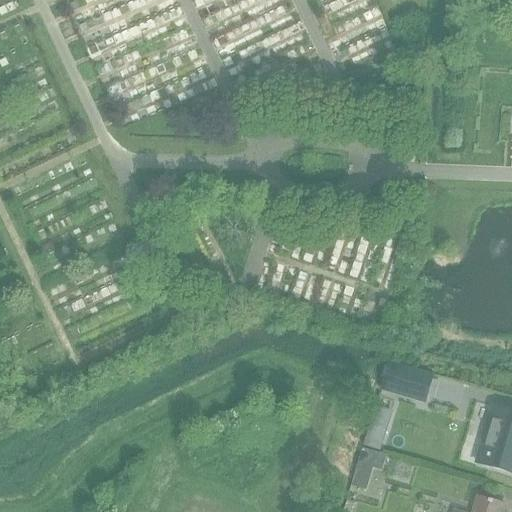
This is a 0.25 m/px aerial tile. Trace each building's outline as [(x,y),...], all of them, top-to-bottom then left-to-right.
[(390,361),(382,388),(426,402),(434,375),(390,361)] [(511,409),(493,403),(475,461),(497,467),(511,471),(511,409)] [(376,420),(369,444),(383,448),(390,424),(376,420)] [(363,448),(351,487),(364,491),(371,469),(380,472),(385,455),(363,448)] [(454,511),(503,511),(505,505),(478,497),(473,511),(458,511),(455,511),(454,511)]
